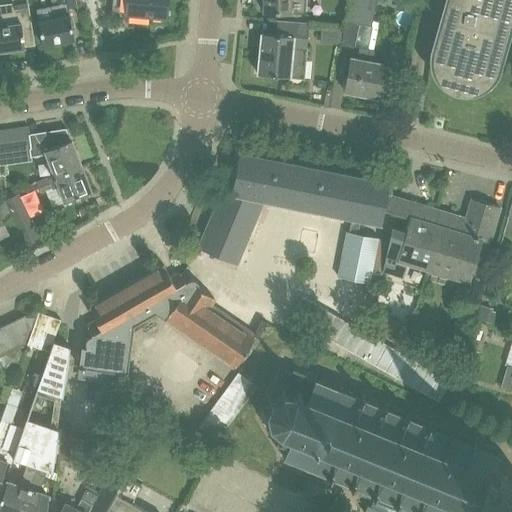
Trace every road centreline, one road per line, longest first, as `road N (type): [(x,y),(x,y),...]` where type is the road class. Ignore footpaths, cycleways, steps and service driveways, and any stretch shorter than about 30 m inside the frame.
road 1 (residential): [(511,167),(202,99)]
road 2 (residential): [(0,291),(161,196),(190,150),(202,99)]
road 3 (residential): [(0,105),(125,90),(202,99)]
